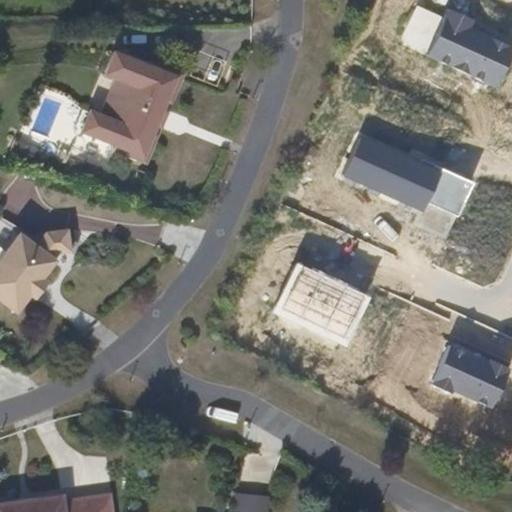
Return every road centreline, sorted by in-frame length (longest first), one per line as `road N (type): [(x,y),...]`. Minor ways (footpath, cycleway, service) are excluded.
road 1 (residential): [(291,0),(290,44),(224,223),(207,256),(135,342)]
road 2 (residential): [(135,342),(177,384),(258,409),(441,511)]
road 3 (residential): [(135,342),(87,376),(0,413)]
